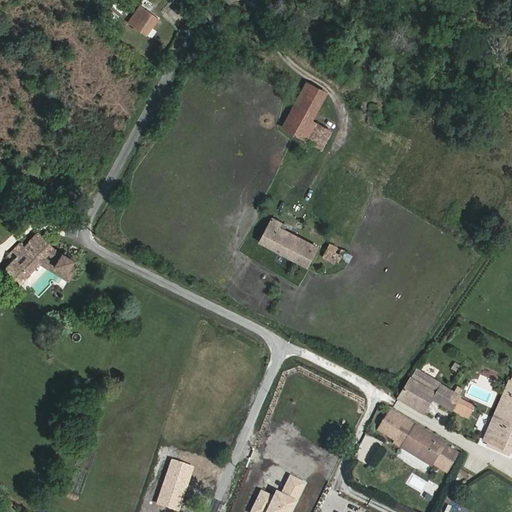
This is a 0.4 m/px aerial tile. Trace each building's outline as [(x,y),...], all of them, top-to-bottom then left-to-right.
[(146,35),(158,19),(140,6),(128,21),(146,35)] [(283,128),(301,138),(310,121),(325,94),(307,84),(283,128)] [(301,138),(321,148),(330,133),(310,121),(301,138)] [(278,227),(280,223),(272,219),(260,242),(306,267),(317,248),(283,229),(278,227)] [(56,257),(59,253),(55,251),(39,234),(24,248),(20,244),(8,255),(13,261),(18,266),(10,274),(19,283),(42,256),(47,251),(56,257)] [(345,252),(330,244),(323,257),(333,263),(335,260),(339,263),(345,252)] [(62,255),(59,253),(56,257),(47,251),(42,256),(56,265),(62,255)] [(62,255),(56,265),(56,266),(67,273),(74,262),(62,255)] [(5,269),(10,274),(18,266),(13,261),(5,269)] [(452,410),(460,397),(418,371),(413,378),(412,377),(398,397),(423,412),(432,398),(452,410)] [(511,449),(511,381),(509,380),(506,388),(511,391),(492,436),(486,433),(483,439),(511,451),(511,449)] [(506,388),(486,433),(492,436),(511,391),(506,388)] [(431,466),(433,463),(445,444),(446,443),(409,420),(410,419),(404,415),(403,418),(392,411),(379,430),(396,440),(395,442),(400,445),(399,447),(431,466)] [(445,444),(433,463),(446,472),(459,453),(445,444)] [(174,458),(160,501),(180,508),(195,465),(174,458)] [(367,488),(377,472),(367,466),(357,482),(367,488)] [(290,475),(283,489),(297,496),(304,483),(290,475)] [(289,511),(297,496),(283,489),(281,493),(276,491),(273,496),(261,490),(250,511),(289,511)]
